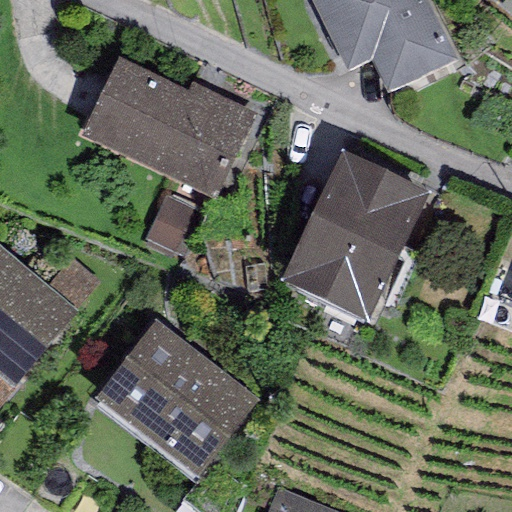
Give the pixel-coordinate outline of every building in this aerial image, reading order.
[(315,0),(335,40),(349,72),(376,59),(391,91),(449,64),(418,0),(315,0)] [(118,70),(86,139),(213,197),(249,120),(202,99),(196,96),(192,104),(118,70)] [(379,182),(342,166),(290,291),(379,328),(431,203),(379,182)] [(170,191),(153,242),(194,256),(212,205),(170,191)] [(0,265),(0,376),(18,391),(73,324),(0,265)] [(154,335),(101,402),(194,475),(247,408),(154,335)]
